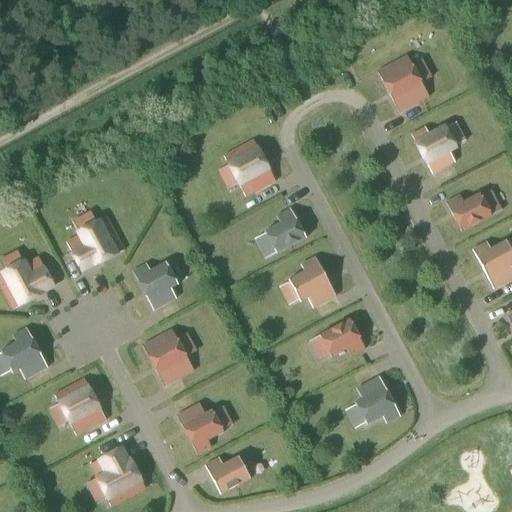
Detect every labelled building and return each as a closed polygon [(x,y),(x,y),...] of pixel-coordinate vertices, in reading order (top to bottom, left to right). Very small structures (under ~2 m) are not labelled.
[(406,56),(377,72),(383,83),(382,84),(390,98),(399,114),(429,98),(421,84),(412,67),(406,56)] [(433,175),(455,163),(450,154),(458,150),(455,145),(456,145),(448,130),(447,130),(445,125),(428,134),(425,128),(411,135),(414,142),(413,142),(415,147),(423,162),(424,162),(427,167),(428,166),(433,175)] [(253,141),(224,157),(227,162),(226,163),(228,168),(236,183),(237,183),(239,188),(240,187),(246,199),(276,183),(270,172),(271,171),(269,166),(261,150),(260,150),(257,146),(256,147),(253,141)] [(462,233),(492,216),(479,194),(464,203),(460,195),(445,203),(462,233)] [(277,255),(306,239),(304,235),(305,235),(297,220),(296,220),(290,209),(276,216),(280,224),(264,232),(266,237),(273,251),(274,250),(277,255)] [(125,251),(107,217),(101,220),(100,218),(75,233),(78,237),(67,243),(71,252),(70,253),(82,274),(120,255),(119,253),(125,251)] [(473,250),(494,290),(511,280),(511,269),(511,268),(511,266),(511,252),(506,241),(490,249),(486,242),(473,250)] [(336,298),(314,257),(301,265),(305,272),(289,280),(301,303),(308,299),(313,309),(336,298)] [(0,274),(0,286),(13,311),(18,308),(24,305),(24,306),(40,298),(39,297),(56,288),(44,266),(43,267),(38,258),(27,264),(25,260),(20,262),(20,261),(4,270),(5,271),(0,273),(0,274)] [(154,312),(177,300),(171,290),(178,286),(176,282),(177,281),(169,267),(168,267),(166,263),(150,271),(146,264),(132,272),(139,283),(138,284),(145,298),(146,297),(154,312)] [(349,319),(320,336),(322,340),(321,341),(329,355),(329,354),(332,359),(348,350),(352,357),(365,350),(359,339),(361,338),(353,323),(352,324),(349,319)] [(25,381),(48,369),(40,354),(41,354),(33,340),(32,340),(26,329),(12,336),(16,343),(1,352),(3,356),(2,356),(9,370),(10,370),(12,374),(20,370),(25,381)] [(165,388),(194,372),(185,356),(187,356),(178,340),(177,341),(171,330),(142,347),(148,358),(155,372),(156,371),(165,388)] [(379,377),(356,390),(362,400),(354,404),(357,408),(356,408),(364,422),(367,426),(383,418),(387,425),(400,417),(394,406),(395,406),(387,391),(379,377)] [(77,437),(106,422),(100,411),(102,410),(99,405),(100,405),(91,389),(90,390),(88,385),(87,386),(84,380),(54,396),(59,406),(58,407),(67,423),(68,422),(77,437)] [(199,404),(176,416),(184,431),(191,445),(192,445),(198,457),(212,449),(208,442),(223,434),(221,430),(222,429),(214,414),(212,411),(205,415),(199,404)] [(112,508),(145,490),(142,484),(143,484),(140,478),(142,478),(133,462),(133,463),(130,458),(129,458),(122,446),(96,461),(97,462),(88,467),(96,482),(95,483),(104,499),(105,498),(108,503),(109,503),(112,508)] [(221,495),(251,480),(238,457),(222,465),(219,458),(205,465),(221,495)]
